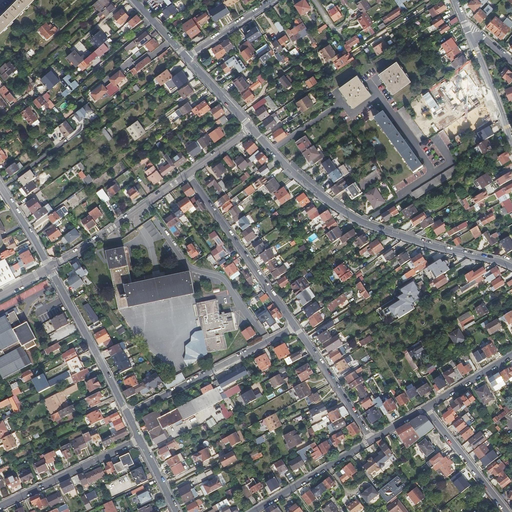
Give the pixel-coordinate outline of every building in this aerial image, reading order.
[(0,32),(32,0),(14,0),(13,2),(14,3),(2,16),(0,14),(0,32)] [(109,0),(97,0),(92,5),(98,13),(110,3),(108,1),(109,0)] [(305,0),(299,0),(294,4),(301,13),(310,7),(305,0)] [(362,13),(365,11),(371,8),(365,0),(362,0),(359,2),(356,4),(362,13)] [(472,0),(468,4),(475,10),(484,0),(472,0)] [(442,1),(428,10),(433,16),(446,7),(442,1)] [(480,9),(473,16),(481,23),(496,6),(491,2),(482,11),(480,9)] [(116,9),(110,3),(98,13),(97,14),(103,20),(106,17),(116,9)] [(328,12),(336,7),(334,4),(332,3),(327,7),(328,9),(327,9),(328,12)] [(172,4),(162,11),(167,18),(177,12),(172,4)] [(227,11),(222,4),(216,8),(221,16),(227,11)] [(59,9),(57,7),(45,18),(47,21),(50,20),(52,22),(54,20),(55,21),(59,18),(54,13),(59,9)] [(336,7),(328,12),(335,22),(342,17),(339,11),(336,7)] [(403,15),(405,13),(400,7),(383,19),(385,22),(390,20),(401,13),(403,15)] [(114,16),(121,24),(129,17),(122,9),(114,16)] [(195,17),(192,19),(198,29),(201,27),(205,27),(207,25),(207,23),(209,22),(207,19),(209,18),(209,17),(207,14),(206,13),(196,19),(195,17)] [(358,18),(364,29),(367,27),(373,23),(367,13),(360,17),(358,18)] [(142,20),(136,15),(128,22),(133,27),(142,20)] [(444,21),(440,15),(432,20),(434,24),(431,26),(433,30),(437,27),(436,26),(444,21)] [(490,32),(493,34),(503,23),(496,17),(487,28),(491,31),(490,32)] [(191,37),(200,31),(198,29),(192,19),(183,25),(191,37)] [(278,21),(274,23),(279,32),(283,30),(278,21)] [(306,26),(302,21),(293,28),(296,33),(306,26)] [(53,26),(50,24),(49,25),(46,22),(39,29),(47,39),(51,36),(58,30),(54,25),(53,26)] [(503,23),(493,34),(497,37),(498,36),(501,39),(509,28),(503,23)] [(447,24),(439,29),(442,33),(449,28),(447,24)] [(296,33),(290,36),(293,40),(295,39),(296,40),(298,39),(297,37),(300,35),(300,34),(305,30),(311,38),(313,37),(308,30),(306,26),(296,33)] [(293,28),(287,32),(290,36),(296,33),(293,28)] [(248,29),(242,33),(246,37),(247,39),(252,35),(248,29)] [(91,38),(99,47),(107,40),(108,39),(106,36),(105,36),(99,30),(91,38)] [(149,36),(145,31),(137,38),(138,39),(139,41),(138,42),(139,44),(140,42),(142,44),(151,37),(149,36)] [(287,34),(273,43),(279,50),(284,47),(285,46),(288,44),(287,43),(291,40),(287,34)] [(431,35),(424,40),(426,44),(434,39),(431,35)] [(351,50),(349,47),(358,41),(355,36),(346,42),(347,43),(344,46),(348,52),(351,50)] [(457,46),(454,41),(451,37),(442,44),(444,47),(442,49),(445,54),(457,46)] [(152,39),(145,44),(151,51),(159,45),(154,38),(152,39)] [(110,43),(107,40),(99,47),(94,51),(99,56),(99,57),(105,52),(104,50),(108,47),(107,45),(110,43)] [(221,45),(226,52),(233,47),(229,40),(221,45)] [(377,55),(388,48),(382,40),(372,46),(377,55)] [(134,42),(133,41),(124,48),(127,51),(136,44),(134,42)] [(254,50),(248,41),(240,47),(243,51),(240,53),(243,58),(242,59),(245,62),(254,56),(251,52),(254,50)] [(259,58),(258,58),(263,65),(265,63),(263,60),(272,54),(272,52),(266,42),(260,46),(262,49),(256,53),(259,58)] [(331,58),(334,62),(343,55),(341,52),(337,54),(330,44),(320,51),(319,51),(319,53),(321,55),(323,56),(323,55),(327,61),(331,58)] [(222,55),(226,52),(221,45),(213,50),(219,59),(223,56),(222,55)] [(462,54),(457,46),(445,54),(443,56),(445,58),(447,57),(450,62),(451,61),(462,54)] [(78,65),(86,58),(83,55),(80,57),(74,50),(67,56),(76,67),(78,65)] [(168,53),(166,50),(158,57),(156,58),(158,60),(168,53)] [(86,58),(78,65),(82,70),(86,67),(85,66),(91,61),(95,57),(96,58),(99,56),(94,51),(86,58)] [(282,54),(279,51),(275,53),(280,60),(281,59),(284,57),(282,54)] [(284,57),(281,59),(283,62),(289,58),(285,52),(282,54),(284,57)] [(334,62),(338,69),(353,59),(348,52),(343,55),(334,62)] [(30,56),(26,53),(21,58),(24,61),(30,56)] [(156,58),(158,57),(155,53),(149,57),(152,61),(154,59),(156,58)] [(456,69),(467,61),(462,54),(451,61),(456,69)] [(142,56),(133,63),(135,65),(144,59),(142,56)] [(231,58),(224,62),(225,63),(221,66),(226,73),(230,70),(229,68),(237,62),(233,56),(231,58)] [(152,61),(149,57),(148,57),(137,65),(141,70),(152,61)] [(14,71),(17,69),(14,65),(13,66),(10,62),(7,64),(6,63),(0,68),(0,69),(2,72),(6,69),(7,71),(1,75),(4,79),(14,71)] [(393,94),(410,82),(396,62),(379,74),(387,86),(386,87),(389,91),(390,91),(393,94)] [(511,73),(505,68),(500,74),(506,79),(511,73)] [(96,101),(108,93),(111,97),(121,89),(117,85),(128,77),(122,69),(109,78),(112,82),(107,86),(104,83),(91,93),(96,101)] [(155,78),(161,85),(165,83),(172,77),(167,69),(162,73),(155,78)] [(181,70),(172,77),(165,83),(171,92),(188,80),(181,70)] [(54,80),(47,73),(40,79),(46,87),(54,80)] [(259,81),(261,85),(265,82),(259,74),(255,77),(259,81)] [(283,75),(279,78),(286,88),(290,85),(289,83),(289,82),(291,80),(290,77),(291,76),(289,74),(288,75),(287,74),(284,76),(283,75)] [(449,80),(452,85),(461,79),(457,74),(449,80)] [(232,80),(241,93),(250,87),(240,75),(232,80)] [(357,75),(339,88),(348,100),(347,101),(350,104),(351,104),(353,107),(371,95),(357,75)] [(306,81),(305,81),(310,88),(317,83),(312,76),(306,81)] [(452,85),(449,87),(455,95),(467,88),(461,79),(452,85)] [(62,94),(65,97),(78,86),(74,81),(68,86),(70,88),(62,94)] [(241,93),(240,94),(247,104),(255,99),(250,91),(251,90),(252,91),(261,85),(259,81),(250,87),(241,93)] [(24,88),(28,92),(34,88),(30,83),(24,88)] [(195,92),(189,83),(179,91),(185,100),(195,92)] [(4,85),(0,88),(0,93),(1,94),(4,92),(8,96),(7,97),(10,102),(12,100),(15,98),(4,85)] [(300,109),(302,112),(313,105),(309,99),(310,98),(308,94),(296,102),(298,106),(300,109)] [(429,95),(417,103),(422,111),(434,103),(429,95)] [(46,103),(41,97),(40,96),(37,98),(36,100),(34,101),(39,108),(44,104),(49,110),(51,108),(47,103),(46,103)] [(264,99),(252,106),(256,111),(255,112),(261,120),(269,115),(263,106),(267,104),(273,112),(279,108),(274,102),(269,96),(264,100),(264,99)] [(210,108),(204,101),(195,107),(201,115),(210,108)] [(193,108),(188,102),(180,108),(184,114),(189,111),(193,108)] [(225,112),(219,105),(211,110),(217,119),(225,112)] [(425,138),(419,129),(403,105),(397,110),(419,142),(425,138)] [(21,113),(31,125),(38,120),(31,111),(32,110),(29,107),(21,113)] [(375,107),(365,113),(370,120),(374,118),(414,173),(423,166),(417,158),(419,157),(417,154),(415,155),(404,140),(405,139),(403,136),(402,137),(391,122),(392,121),(390,118),(388,119),(383,111),(380,113),(375,107)] [(475,112),(456,125),(461,133),(480,120),(475,112)] [(274,113),(270,116),(270,117),(263,122),(268,130),(276,125),(275,124),(279,121),(274,113)] [(185,120),(182,116),(173,123),(173,124),(176,123),(178,126),(185,120)] [(138,120),(128,127),(137,140),(147,132),(138,120)] [(63,122),(58,126),(61,129),(67,137),(73,132),(74,131),(65,121),(63,122)] [(101,130),(110,141),(113,138),(105,127),(101,130)] [(209,135),(214,142),(224,135),(221,131),(222,130),(220,127),(209,135)] [(281,129),(273,134),(277,141),(286,135),(286,133),(284,133),(281,129)] [(73,132),(67,137),(70,141),(76,137),(73,132)] [(174,136),(177,140),(180,144),(181,144),(185,141),(183,138),(179,133),(178,133),(174,136)] [(207,134),(195,142),(199,147),(202,146),(203,148),(211,142),(209,139),(210,138),(207,134)] [(296,143),(303,153),(312,147),(305,136),(296,143)] [(487,139),(476,146),(482,155),(493,148),(487,139)] [(250,140),(243,146),(247,151),(250,154),(257,148),(250,140)] [(193,157),(202,150),(201,150),(199,147),(195,142),(186,148),(193,157)] [(312,147),(303,153),(312,166),(317,162),(324,157),(321,153),(319,154),(313,146),(312,147)] [(260,154),(257,151),(251,156),(248,158),(250,160),(251,161),(256,157),(261,164),(267,159),(262,152),(260,154)] [(510,156),(507,151),(500,156),(504,163),(511,160),(509,157),(510,156)] [(492,161),(499,156),(497,152),(490,157),(492,161)] [(176,166),(177,167),(187,160),(182,153),(171,160),(176,166)] [(176,166),(171,160),(169,156),(167,154),(164,156),(166,159),(170,164),(164,168),(164,166),(160,169),(161,170),(160,171),(163,176),(176,166)] [(227,156),(224,158),(229,166),(233,164),(227,156)] [(321,165),(328,175),(336,169),(330,160),(327,161),(324,157),(317,162),(320,166),(321,165)] [(254,174),(258,171),(251,161),(250,160),(246,163),(242,158),(240,159),(239,158),(236,159),(238,161),(235,163),(242,173),(249,168),(254,174)] [(11,177),(20,170),(16,165),(14,163),(6,171),(11,177)] [(221,163),(213,169),(218,177),(226,171),(221,163)] [(461,171),(458,164),(413,192),(417,198),(461,171)] [(262,176),(269,171),(265,165),(258,171),(254,174),(250,176),(253,180),(258,176),(257,175),(260,173),(262,176)] [(145,172),(154,184),(162,178),(153,166),(145,172)] [(345,189),(353,200),(384,178),(377,168),(373,171),(350,186),(345,189)] [(336,169),(328,175),(333,183),(334,183),(343,177),(337,169),(336,169)] [(414,180),(425,175),(422,169),(411,175),(414,180)] [(30,181),(31,181),(36,177),(30,170),(18,179),(23,186),(30,181)] [(511,176),(511,172),(511,171),(503,176),(505,180),(511,176)] [(493,182),(487,172),(478,178),(477,179),(483,188),(484,188),(493,182)] [(503,176),(497,180),(500,186),(511,178),(511,176),(505,180),(503,176)] [(217,184),(213,177),(206,182),(209,187),(212,184),(221,198),(225,195),(224,192),(217,184)] [(264,177),(254,184),(258,189),(264,185),(267,182),(264,177)] [(272,196),(281,189),(273,178),(272,178),(267,182),(264,185),(272,196)] [(401,178),(398,181),(404,188),(410,183),(407,180),(404,182),(401,178)] [(335,185),(331,188),(336,195),(345,189),(350,186),(344,179),(335,185)] [(105,187),(111,196),(121,190),(114,180),(105,187)] [(23,186),(22,187),(26,193),(27,195),(36,188),(31,181),(30,181),(23,186)] [(221,181),(217,184),(224,192),(227,190),(221,181)] [(187,197),(194,192),(188,184),(181,188),(187,197)] [(511,184),(505,188),(505,187),(497,192),(502,202),(509,198),(506,193),(507,193),(508,194),(511,191),(511,184)] [(253,188),(251,185),(247,187),(245,189),(247,193),(253,188)] [(132,199),(140,193),(134,186),(127,192),(132,199)] [(284,188),(275,194),(282,205),(291,199),(284,188)] [(376,188),(366,195),(375,208),(384,201),(376,188)] [(101,199),(106,196),(102,190),(97,193),(101,199)] [(221,198),(217,201),(222,206),(230,200),(226,194),(225,195),(221,198)] [(309,202),(303,194),(295,200),(296,201),(297,201),(302,207),(309,202)] [(230,200),(222,206),(226,212),(233,207),(230,203),(237,197),(236,196),(230,200)] [(190,201),(187,197),(177,204),(180,208),(182,211),(183,213),(189,209),(191,212),(196,209),(195,207),(194,206),(192,204),(190,201)] [(26,204),(33,213),(41,208),(34,198),(26,204)] [(509,213),(511,211),(511,202),(509,198),(502,202),(505,206),(509,213)] [(202,211),(206,209),(200,200),(196,202),(198,205),(195,207),(196,209),(197,211),(201,209),(202,211)] [(242,201),(241,202),(229,211),(234,217),(232,218),(236,223),(238,222),(242,218),(238,214),(241,212),(240,211),(237,207),(239,205),(243,202),(242,201)] [(50,203),(46,206),(50,212),(54,210),(50,203)] [(480,205),(478,203),(466,210),(468,213),(480,205)] [(418,212),(413,204),(412,205),(403,210),(408,218),(418,212)] [(319,216),(320,215),(312,206),(304,211),(311,221),(314,219),(319,216)] [(395,206),(389,210),(389,211),(384,214),(387,219),(393,216),(399,213),(395,206)] [(43,207),(35,213),(39,220),(48,214),(43,207)] [(89,213),(90,215),(94,220),(97,218),(98,218),(103,214),(97,207),(89,213)] [(180,218),(184,215),(183,213),(182,211),(180,208),(177,210),(175,207),(171,209),(171,210),(174,214),(180,223),(182,225),(183,224),(180,218)] [(494,212),(492,207),(487,210),(489,215),(482,219),(478,221),(480,224),(481,224),(482,226),(495,219),(492,213),(494,212)] [(115,211),(119,217),(123,214),(119,208),(115,211)] [(53,224),(55,222),(65,215),(60,209),(48,217),(53,224)] [(332,217),(327,210),(320,215),(319,216),(314,219),(316,223),(322,219),(324,222),(332,217)] [(487,210),(484,212),(479,214),(482,219),(489,215),(487,210)] [(411,219),(416,226),(418,225),(420,223),(429,218),(424,211),(417,216),(411,219)] [(174,214),(164,221),(176,238),(180,235),(174,227),(180,223),(174,214)] [(88,230),(97,224),(94,220),(90,215),(82,221),(88,230)] [(420,223),(424,229),(431,225),(435,223),(431,217),(430,218),(429,218),(420,223)] [(337,227),(338,226),(337,225),(335,222),(333,219),(326,224),(327,226),(330,231),(337,227)] [(435,223),(431,225),(437,235),(447,230),(445,225),(446,224),(442,219),(435,223)] [(53,224),(43,232),(45,234),(46,233),(52,241),(61,234),(53,224)] [(458,226),(447,232),(450,237),(454,234),(460,231),(458,226)] [(471,230),(476,239),(483,235),(480,229),(479,226),(471,230)] [(250,241),(252,245),(259,240),(250,227),(241,234),(247,243),(250,241)] [(339,239),(343,236),(337,227),(330,231),(327,233),(327,234),(333,243),(335,242),(338,239),(339,239)] [(75,228),(61,239),(64,244),(69,241),(70,243),(80,235),(75,228)] [(355,235),(352,230),(343,236),(339,239),(343,243),(355,235)] [(216,249),(211,252),(216,260),(226,253),(223,250),(220,246),(223,244),(214,232),(209,236),(212,239),(214,239),(217,244),(216,249)] [(487,238),(492,246),(498,243),(493,235),(491,236),(489,232),(485,234),(487,238)] [(270,233),(260,240),(261,241),(271,235),(270,233)] [(369,242),(364,235),(360,237),(353,242),(356,245),(357,245),(360,249),(364,246),(369,242)] [(16,247),(11,236),(3,240),(9,250),(10,251),(12,249),(16,247)] [(511,241),(509,236),(501,241),(499,242),(504,249),(505,248),(507,253),(511,250),(511,241)] [(456,239),(454,240),(458,246),(463,243),(459,237),(456,239)] [(386,252),(377,239),(357,253),(360,257),(362,256),(361,255),(367,251),(366,249),(369,248),(370,248),(369,250),(369,251),(368,252),(370,255),(373,252),(375,255),(377,254),(379,257),(380,257),(382,255),(384,254),(386,252)] [(259,240),(252,245),(259,255),(260,255),(269,249),(267,245),(265,247),(261,241),(260,240),(259,240)] [(191,244),(187,247),(188,249),(186,250),(190,255),(196,251),(191,244)] [(55,245),(47,249),(50,256),(59,252),(55,245)] [(32,256),(27,247),(18,252),(20,256),(16,258),(19,263),(32,256)] [(105,252),(118,309),(193,294),(189,272),(160,278),(136,283),(131,284),(124,248),(105,252)] [(9,250),(0,255),(3,260),(5,259),(13,255),(15,254),(12,249),(10,251),(9,250)] [(269,249),(260,255),(266,264),(274,258),(275,258),(269,249)] [(391,249),(386,252),(384,254),(382,255),(387,262),(395,256),(393,253),(393,252),(391,249)] [(208,250),(204,253),(209,261),(214,258),(208,250)] [(410,259),(405,251),(396,257),(401,264),(404,263),(410,259)] [(427,259),(432,256),(429,253),(422,257),(420,254),(408,262),(412,269),(426,260),(427,259)] [(34,261),(32,256),(19,263),(17,263),(20,268),(25,266),(26,269),(34,265),(32,262),(34,261)] [(274,258),(266,264),(271,272),(279,266),(274,258)] [(0,287),(15,279),(13,274),(9,267),(5,259),(3,260),(0,261),(0,287)] [(429,263),(427,259),(426,260),(412,269),(399,277),(400,279),(402,279),(404,282),(413,276),(420,272),(419,269),(421,267),(421,268),(429,263)] [(326,275),(334,269),(328,261),(324,263),(326,265),(321,268),(326,275)] [(77,262),(71,266),(78,276),(80,278),(83,276),(87,276),(88,273),(84,268),(82,269),(77,262)] [(404,263),(401,264),(397,267),(385,275),(387,277),(405,265),(404,263)] [(438,263),(428,269),(433,278),(434,278),(444,272),(438,263)] [(225,270),(230,277),(238,272),(233,264),(225,270)] [(279,266),(271,272),(276,278),(287,271),(283,264),(279,266)] [(493,279),(501,275),(496,267),(487,272),(470,283),(469,283),(461,288),(460,289),(461,292),(477,282),(478,282),(486,278),(491,276),(493,279)] [(470,283),(487,272),(483,267),(474,273),(473,270),(465,275),(470,283)] [(433,278),(428,269),(425,272),(430,280),(433,278)] [(240,272),(251,287),(254,285),(251,281),(252,280),(248,274),(247,275),(244,270),(240,272)] [(356,281),(363,280),(361,271),(354,273),(356,281)] [(241,275),(238,272),(230,277),(232,281),(241,275)] [(80,278),(78,276),(68,282),(74,290),(83,284),(80,278)] [(277,282),(278,283),(282,288),(288,283),(284,277),(277,282)] [(295,290),(293,291),(296,296),(302,292),(303,291),(305,290),(307,288),(309,287),(305,281),(302,277),(294,283),(292,284),(291,285),(295,290)] [(443,285),(437,277),(426,285),(428,289),(433,286),(436,289),(443,285)] [(493,290),(505,283),(500,277),(492,282),(494,286),(491,288),(493,290)] [(20,301),(49,286),(46,280),(17,295),(20,301)] [(413,280),(398,288),(401,293),(395,296),(397,300),(386,306),(392,318),(396,315),(397,318),(415,309),(412,303),(421,298),(416,290),(424,286),(421,281),(415,284),(413,280)] [(360,282),(358,284),(356,285),(361,291),(360,292),(363,295),(364,294),(367,298),(371,296),(365,288),(360,282)] [(343,294),(326,306),(330,311),(334,309),(334,308),(347,298),(346,296),(353,292),(351,289),(343,294)] [(302,292),(296,296),(298,299),(301,303),(303,305),(312,300),(305,290),(303,291),(302,292)] [(259,298),(262,302),(269,298),(266,293),(264,295),(259,298)] [(196,303),(206,353),(226,349),(223,333),(234,330),(231,312),(219,315),(215,299),(196,303)] [(99,320),(88,302),(83,305),(93,323),(99,320)] [(488,311),(485,305),(483,303),(475,307),(480,315),(488,311)] [(0,315),(0,318),(13,311),(14,314),(18,312),(15,307),(0,315)] [(309,307),(300,313),(303,317),(310,312),(312,311),(311,310),(309,307)] [(278,319),(282,316),(276,308),(271,312),(275,318),(276,317),(278,318),(278,319)] [(43,315),(46,320),(56,315),(53,309),(43,315)] [(500,321),(502,320),(503,319),(504,320),(506,319),(506,322),(508,321),(510,324),(511,322),(511,311),(511,310),(504,315),(498,319),(500,321)] [(14,318),(16,317),(14,314),(13,311),(0,318),(0,373),(3,379),(31,362),(24,349),(26,348),(27,349),(35,344),(33,339),(36,337),(26,321),(20,324),(18,326),(14,318)] [(315,313),(308,318),(314,327),(323,320),(317,312),(315,313)] [(66,318),(63,313),(51,319),(57,330),(69,324),(66,318)] [(470,315),(466,317),(461,320),(462,323),(473,316),(472,314),(470,315)] [(263,326),(266,330),(273,325),(268,319),(261,324),(263,326)] [(499,322),(500,321),(498,319),(488,325),(486,326),(491,335),(502,328),(499,322)] [(474,320),(464,326),(463,327),(465,330),(476,324),(475,321),(474,320)] [(271,328),(274,333),(281,328),(278,323),(271,328)] [(327,324),(315,331),(318,336),(328,330),(327,328),(329,326),(327,324)] [(242,332),(246,340),(255,334),(250,327),(242,332)] [(105,329),(95,334),(99,343),(109,338),(105,329)] [(318,336),(323,344),(333,337),(328,330),(318,336)] [(449,336),(456,347),(466,341),(459,330),(449,336)] [(360,342),(363,346),(373,340),(370,336),(370,335),(360,342)] [(425,336),(406,348),(408,350),(410,353),(417,366),(418,366),(412,355),(423,348),(421,344),(424,342),(424,341),(427,339),(425,336)] [(332,350),(333,351),(336,349),(330,340),(323,344),(328,352),(332,350)] [(496,350),(498,348),(494,342),(485,347),(484,346),(481,348),(487,357),(497,352),(496,350)] [(123,350),(119,343),(107,348),(111,356),(123,350)] [(58,348),(56,344),(53,345),(43,350),(46,355),(58,348)] [(284,357),(286,355),(290,353),(284,344),(275,349),(280,359),(284,357)] [(77,356),(74,349),(62,355),(66,362),(77,356)] [(128,358),(123,350),(111,356),(115,364),(128,358)] [(287,365),(293,362),(292,360),(301,356),(300,354),(303,353),(301,350),(288,358),(285,359),(284,359),(287,365)] [(338,351),(337,350),(328,356),(332,363),(342,357),(338,351)] [(410,353),(408,350),(404,352),(414,368),(417,366),(410,353)] [(466,362),(470,359),(466,352),(462,355),(466,362)] [(267,369),(268,368),(267,366),(271,363),(266,354),(256,359),(261,369),(264,367),(265,370),(267,369)] [(132,368),(128,358),(115,364),(120,374),(132,368)] [(73,376),(87,368),(83,361),(81,363),(79,360),(77,360),(77,359),(72,361),(72,362),(67,365),(73,376)] [(343,359),(335,364),(340,372),(348,367),(343,359)] [(474,370),(476,369),(470,359),(466,362),(470,367),(472,366),(474,369),(474,370)] [(436,362),(426,368),(428,372),(438,366),(436,362)] [(299,375),(310,369),(308,364),(296,371),(299,375)] [(359,364),(350,370),(352,373),(361,368),(359,364)] [(457,369),(461,376),(464,374),(464,375),(474,369),(472,366),(470,367),(468,368),(465,364),(457,369)] [(89,372),(87,368),(73,376),(70,377),(71,379),(72,378),(76,384),(78,383),(80,382),(84,380),(82,375),(89,372)] [(352,373),(345,377),(348,381),(347,382),(349,385),(350,385),(352,389),(355,388),(360,384),(364,382),(361,378),(359,379),(356,375),(363,370),(361,368),(352,373)] [(34,377),(30,369),(22,374),(23,377),(21,378),(23,382),(34,377)] [(313,373),(310,369),(299,375),(302,381),(309,377),(308,376),(313,373)] [(452,369),(444,375),(450,385),(454,382),(452,378),(456,376),(452,369)] [(511,377),(511,374),(509,369),(501,373),(505,381),(511,377)] [(50,380),(47,373),(32,379),(39,393),(70,379),(67,372),(50,380)] [(251,378),(247,372),(221,386),(225,392),(239,384),(240,384),(251,378)] [(132,373),(122,378),(128,389),(132,387),(136,385),(138,384),(132,373)] [(162,382),(166,389),(183,379),(180,373),(162,382)] [(499,373),(493,377),(495,380),(496,381),(498,384),(503,381),(499,373)] [(101,387),(94,375),(88,378),(89,381),(86,383),(91,392),(101,387)] [(433,386),(437,392),(447,385),(441,376),(434,381),(436,384),(433,386)] [(495,380),(493,377),(488,379),(493,387),(498,384),(496,381),(495,380)] [(128,389),(124,392),(127,398),(136,394),(135,392),(140,390),(146,387),(143,381),(138,384),(136,385),(132,387),(128,389)] [(293,388),(292,389),(299,401),(308,396),(311,395),(304,382),(297,386),(293,388)] [(80,386),(78,383),(76,384),(61,392),(62,394),(80,386)] [(419,394),(421,397),(431,391),(426,383),(417,389),(419,394)] [(360,384),(355,388),(359,395),(358,395),(361,401),(367,397),(363,392),(366,390),(363,386),(362,387),(360,384)] [(201,389),(204,394),(205,393),(213,389),(210,385),(201,389)] [(239,385),(228,391),(230,395),(241,389),(239,385)] [(410,399),(419,394),(417,389),(415,386),(406,392),(410,399)] [(485,386),(476,391),(484,404),(493,399),(485,386)] [(146,424),(145,425),(156,444),(168,437),(164,429),(182,419),(183,420),(222,399),(215,388),(213,389),(205,393),(204,394),(197,397),(188,402),(160,417),(146,424)] [(247,404),(263,397),(261,393),(257,395),(254,389),(242,394),(247,404)] [(102,398),(99,392),(87,398),(91,408),(100,404),(98,400),(102,398)] [(321,399),(316,392),(311,395),(308,396),(312,404),(314,403),(315,404),(321,401),(320,400),(321,399)] [(395,398),(400,406),(408,400),(403,392),(395,398)] [(476,400),(469,392),(460,399),(466,407),(476,400)] [(44,400),(51,415),(69,407),(67,402),(61,404),(55,394),(50,397),(44,400)] [(12,416),(19,412),(16,405),(11,397),(8,399),(14,412),(11,413),(12,416)] [(367,398),(360,402),(365,409),(372,405),(367,398)] [(386,407),(389,412),(397,407),(391,398),(383,403),(386,407)] [(455,403),(450,407),(451,407),(455,412),(462,408),(463,409),(466,407),(460,399),(459,398),(455,401),(455,403)] [(234,415),(231,410),(229,412),(223,401),(219,403),(223,409),(221,411),(227,419),(234,415)] [(327,410),(324,403),(315,408),(318,414),(327,410)] [(73,408),(75,408),(73,405),(69,407),(51,415),(51,416),(53,421),(75,411),(73,408)] [(342,418),(349,414),(343,406),(328,414),(337,429),(346,424),(342,418)] [(373,407),(366,412),(369,416),(373,422),(382,416),(378,410),(376,411),(373,407)] [(453,416),(456,413),(455,412),(451,407),(448,410),(449,411),(442,416),(448,423),(455,418),(453,416)] [(98,410),(87,415),(92,425),(104,419),(101,414),(100,414),(98,410)] [(142,418),(146,424),(160,417),(157,411),(142,418)] [(506,415),(504,412),(497,417),(496,417),(492,420),(494,421),(495,423),(499,420),(506,415)] [(120,418),(117,413),(110,416),(112,422),(120,418)] [(271,432),(281,426),(275,414),(265,420),(271,432)] [(466,426),(468,427),(471,425),(473,423),(466,414),(461,418),(461,419),(453,425),(458,432),(466,426)] [(110,416),(104,419),(107,424),(110,423),(112,422),(110,416)] [(420,416),(409,422),(420,438),(434,427),(425,417),(420,416)] [(210,428),(217,424),(213,417),(206,421),(210,428)] [(124,427),(120,418),(112,422),(110,423),(111,427),(113,426),(115,430),(116,429),(117,431),(117,430),(124,427)] [(326,420),(311,428),(315,434),(321,430),(326,427),(329,425),(326,420)] [(499,420),(495,423),(496,424),(501,430),(505,427),(499,420)] [(406,445),(400,449),(403,452),(412,445),(420,438),(409,422),(395,430),(406,445)] [(352,435),(360,431),(354,423),(347,427),(352,435)] [(333,424),(328,427),(332,433),(337,430),(333,424)] [(468,428),(460,434),(465,440),(473,434),(468,428)] [(102,440),(97,429),(89,433),(92,439),(93,441),(97,440),(98,442),(103,441),(102,440)] [(127,434),(125,429),(118,432),(110,436),(113,441),(127,434)] [(238,431),(222,440),(225,445),(231,442),(233,447),(243,442),(238,431)] [(284,437),(290,449),(300,443),(294,431),(284,437)] [(480,431),(468,441),(474,449),(486,439),(480,431)] [(334,447),(336,449),(338,448),(337,447),(341,444),(340,442),(345,440),(340,432),(330,439),(331,441),(334,447)] [(92,439),(89,433),(83,436),(85,439),(86,442),(92,439)] [(4,447),(5,448),(14,443),(10,435),(2,439),(5,445),(4,447)] [(258,445),(266,441),(263,435),(255,439),(258,445)] [(77,444),(71,446),(76,455),(80,453),(79,450),(87,446),(85,443),(83,440),(85,439),(83,436),(75,440),(77,444)] [(113,441),(110,436),(102,440),(103,441),(104,445),(107,444),(107,445),(110,444),(110,443),(113,441)] [(174,439),(160,447),(161,450),(168,446),(170,449),(169,449),(169,450),(176,446),(176,442),(174,439)] [(381,439),(376,442),(382,450),(383,452),(388,458),(393,455),(381,439)] [(424,453),(426,456),(434,450),(432,447),(433,446),(429,442),(428,442),(425,439),(417,445),(420,448),(420,451),(421,452),(424,453)] [(473,451),(480,460),(493,450),(494,449),(487,440),(473,451)] [(321,451),(324,457),(333,452),(331,449),(334,447),(331,441),(319,448),(321,451)] [(14,443),(5,448),(7,452),(16,447),(14,443)] [(314,452),(316,454),(321,451),(319,448),(315,443),(307,447),(309,451),(311,454),(314,452)] [(69,444),(61,448),(66,459),(71,457),(68,450),(71,448),(69,444)] [(161,450),(159,451),(164,459),(172,455),(169,450),(169,449),(170,449),(168,446),(161,450)] [(445,457),(452,451),(451,449),(449,447),(431,461),(434,466),(436,464),(443,458),(445,457)] [(298,452),(299,455),(303,461),(306,459),(303,454),(301,450),(298,452)] [(380,455),(373,460),(380,469),(382,471),(392,463),(388,458),(383,452),(382,450),(378,453),(380,455)] [(493,450),(480,460),(485,467),(493,460),(491,457),(496,454),(493,450)] [(48,452),(42,455),(43,456),(44,456),(47,460),(46,461),(47,462),(46,463),(48,467),(56,463),(55,460),(57,459),(54,451),(49,453),(48,452)] [(237,460),(232,451),(223,455),(220,457),(222,462),(223,462),(225,467),(237,460)] [(316,461),(324,457),(321,451),(316,454),(318,457),(315,459),(316,461)] [(115,469),(118,474),(125,470),(124,467),(127,465),(129,469),(135,466),(133,462),(132,463),(127,453),(119,457),(121,462),(114,465),(115,469)] [(176,455),(167,460),(171,467),(180,462),(176,455)] [(291,469),(304,462),(303,461),(299,455),(287,462),(291,469)] [(447,460),(445,457),(443,458),(436,464),(438,467),(446,477),(453,471),(449,466),(451,464),(448,459),(447,460)] [(369,462),(363,466),(369,474),(375,470),(376,472),(380,469),(373,460),(372,458),(368,461),(369,462)] [(46,463),(45,460),(34,464),(35,466),(34,466),(36,472),(38,471),(39,473),(49,468),(48,467),(46,463)] [(286,473),(289,471),(283,461),(282,460),(274,465),(282,477),(287,474),(286,473)] [(105,467),(108,474),(112,473),(111,472),(115,470),(111,462),(107,464),(108,466),(105,467)] [(171,467),(170,468),(175,477),(185,471),(180,462),(171,467)] [(502,471),(506,468),(501,462),(497,465),(495,463),(487,469),(491,474),(493,473),(495,476),(497,475),(502,471)] [(341,468),(336,472),(343,482),(349,478),(352,481),(355,479),(354,478),(352,479),(350,476),(356,471),(350,463),(342,469),(341,468)] [(93,471),(97,479),(104,476),(105,475),(104,475),(103,471),(101,467),(93,471)] [(131,472),(137,485),(147,481),(140,468),(131,472)] [(375,470),(369,474),(372,478),(382,471),(380,469),(376,472),(375,470)] [(29,470),(20,475),(23,482),(32,477),(29,470)] [(89,483),(97,479),(93,471),(85,475),(89,483)] [(448,479),(450,482),(461,474),(458,472),(448,479)] [(83,473),(79,476),(82,484),(87,482),(83,473)] [(502,487),(511,481),(504,473),(499,478),(496,479),(502,487)] [(461,475),(451,482),(459,493),(469,486),(461,475)] [(396,476),(377,491),(386,503),(405,488),(396,476)] [(7,477),(4,478),(9,488),(20,484),(17,478),(14,479),(13,478),(10,480),(10,481),(9,481),(7,477)] [(329,477),(322,483),(327,489),(334,483),(329,477)] [(247,487),(249,490),(251,489),(253,493),(263,487),(261,483),(257,485),(253,478),(245,483),(247,487)] [(75,500),(79,498),(79,497),(70,479),(60,485),(64,494),(71,491),(75,500)] [(267,483),(268,484),(271,490),(273,492),(280,488),(275,479),(267,483)] [(190,483),(178,489),(181,494),(181,495),(185,503),(197,496),(193,488),(190,483)] [(327,489),(322,483),(316,488),(321,494),(324,491),(330,499),(333,497),(329,491),(327,489)] [(239,503),(252,495),(249,490),(247,487),(237,493),(234,495),(239,503)] [(372,487),(361,495),(367,503),(378,494),(372,487)] [(417,488),(408,495),(415,504),(424,497),(417,488)] [(86,510),(91,507),(88,501),(97,497),(94,490),(93,490),(92,491),(80,497),(86,510)] [(147,490),(137,496),(141,505),(154,499),(152,493),(149,494),(147,490)] [(310,490),(301,497),(306,503),(308,505),(316,498),(310,490)] [(483,490),(478,494),(482,498),(486,495),(483,490)] [(60,491),(46,498),(49,504),(50,507),(64,500),(60,491)] [(49,504),(46,498),(44,499),(42,495),(40,496),(39,494),(30,499),(34,506),(37,504),(39,509),(49,504)] [(330,499),(326,502),(328,505),(324,508),(326,511),(338,511),(339,511),(332,503),(333,502),(334,503),(335,503),(340,509),(341,510),(342,510),(340,511),(345,511),(337,502),(333,497),(330,499)] [(200,498),(195,501),(195,502),(187,506),(190,511),(194,511),(195,511),(194,511),(197,511),(198,511),(199,510),(205,506),(200,498)] [(223,501),(216,505),(220,511),(237,511),(239,511),(235,506),(232,507),(229,509),(227,505),(230,503),(227,499),(223,501)] [(358,499),(354,502),(360,511),(364,507),(358,499)] [(408,511),(398,500),(386,509),(388,511),(408,511)] [(116,511),(112,501),(104,505),(107,511),(106,511),(105,511),(116,511)] [(358,511),(360,511),(354,502),(352,504),(352,503),(351,503),(347,507),(350,511),(358,511)] [(266,511),(281,511),(275,503),(265,509),(266,511)] [(297,503),(288,509),(290,511),(300,511),(303,511),(297,503)] [(334,503),(340,511),(342,510),(341,510),(340,509),(335,503),(334,503)]
